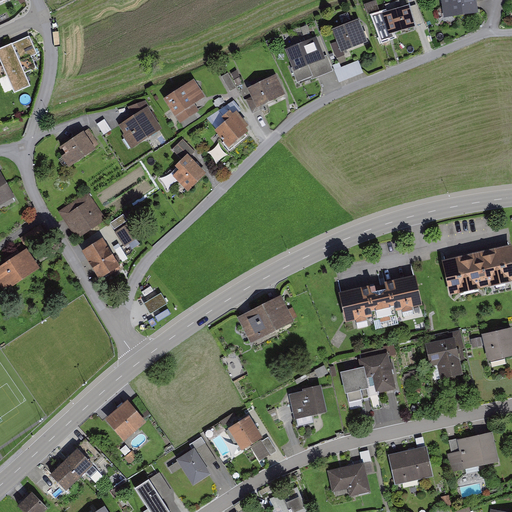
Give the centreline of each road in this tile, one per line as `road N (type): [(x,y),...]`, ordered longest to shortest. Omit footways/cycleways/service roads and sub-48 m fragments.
road 1 (residential): [(492,33),(362,81),(281,130),(144,268),(120,330)]
road 2 (secondary): [(139,361),(249,286),(354,235),(511,198)]
road 3 (residential): [(221,511),(304,459),(511,405)]
road 4 (residential): [(120,330),(31,185),(31,144)]
road 5 (secondary): [(0,485),(139,361)]
road 6 (residential): [(31,144),(54,69),(47,16)]
